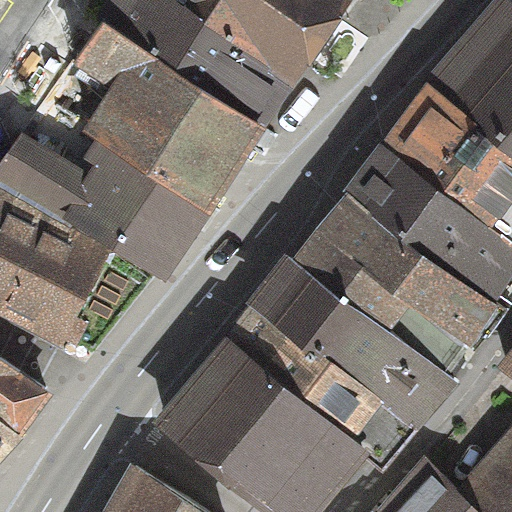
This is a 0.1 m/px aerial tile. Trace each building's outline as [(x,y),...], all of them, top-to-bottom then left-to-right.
[(340,0),(125,0),(85,62),(118,84),(92,128),(104,136),(82,170),(28,138),(0,177),(0,307),(63,337),(114,243),(160,272),(316,37),(340,0)] [(511,7),(502,0),(491,0),(158,406),(287,511),(349,434),(375,458),(448,381),(504,306),(486,291),(511,253),(511,7)] [(511,347),(502,360),(511,367),(511,347)] [(46,390),(0,355),(0,416),(17,429),(46,390)] [(17,429),(0,416),(0,470),(29,438),(17,429)] [(511,511),(511,428),(507,424),(450,487),(420,461),(374,511),(511,511)] [(197,511),(122,463),(94,511),(197,511)]
